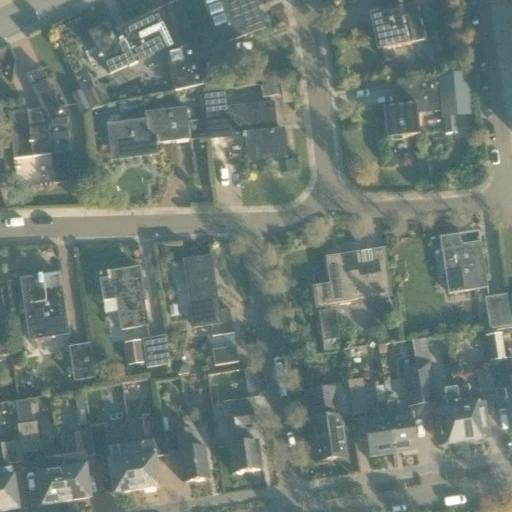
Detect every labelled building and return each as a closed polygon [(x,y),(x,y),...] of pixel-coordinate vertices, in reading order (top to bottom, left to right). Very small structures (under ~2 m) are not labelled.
[(203,50),(210,71),(235,62),(228,43),(264,30),(253,0),(203,0),(219,44),(203,50)] [(424,42),(416,2),(415,0),(384,0),(387,12),(369,16),(372,28),(378,26),(383,51),(413,46),(413,45),(424,42)] [(107,26),(90,35),(110,76),(165,49),(168,54),(173,89),(174,93),(204,87),(195,42),(193,37),(173,46),(168,35),(163,24),(157,27),(151,15),(124,28),(126,31),(121,33),(120,30),(111,34),(107,26)] [(59,108),(41,70),(27,77),(43,110),(8,115),(13,161),(51,157),(53,173),(54,185),(76,183),(74,171),(67,107),(59,108)] [(400,109),(383,110),(387,141),(420,137),(418,115),(441,113),(438,78),(397,84),(400,109)] [(261,88),(262,99),(278,98),(277,86),(261,88)] [(96,89),(83,96),(90,110),(103,104),(96,89)] [(273,105),(225,111),(223,90),(204,93),(206,113),(210,142),(244,138),(247,165),(286,160),(283,132),(276,133),(273,105)] [(81,115),(89,110),(80,92),(72,96),(81,115)] [(190,141),(186,109),(145,114),(145,122),(108,126),(112,163),(159,158),(157,145),(190,141)] [(458,134),(457,119),(443,120),(445,136),(458,134)] [(460,245),(459,237),(440,240),(449,297),(488,290),(480,244),(462,247),(461,245),(460,245)] [(375,266),(360,268),(358,257),(339,259),(339,260),(329,261),(330,271),(332,288),(315,290),(318,308),(365,301),(392,297),(388,271),(376,273),(375,266)] [(230,311),(219,313),(210,259),(184,263),(195,330),(211,327),(213,339),(234,335),(230,311)] [(118,312),(122,333),(148,328),(139,270),(107,275),(108,281),(101,282),(104,303),(120,300),(122,311),(118,312)] [(69,337),(59,276),(21,282),(30,342),(69,337)] [(511,327),(511,326),(508,296),(485,300),(490,331),(511,327)] [(386,305),(384,307),(385,317),(394,316),(392,304),(386,305)] [(324,341),(342,340),(340,309),(322,311),(324,341)] [(0,317),(0,358),(9,357),(3,317),(0,317)] [(502,335),(486,338),(487,348),(503,345),(502,335)] [(170,367),(166,339),(143,342),(148,370),(170,367)] [(415,365),(421,406),(436,404),(426,340),(412,343),(415,365)] [(125,346),(129,367),(143,365),(140,343),(125,346)] [(95,379),(90,345),(69,348),(74,383),(95,379)] [(215,368),(239,364),(236,349),(212,353),(215,368)] [(494,392),(511,389),(507,356),(488,358),(490,371),(494,392)] [(182,363),(175,365),(177,377),(189,375),(188,367),(182,363)] [(408,408),(421,406),(415,365),(402,367),(408,408)] [(257,370),(244,372),(246,384),(259,382),(257,370)] [(480,394),(494,392),(490,371),(477,373),(480,394)] [(348,383),(353,417),(368,415),(363,381),(348,383)] [(456,391),(465,444),(489,440),(483,407),(471,409),(468,389),(456,391)] [(342,419),(337,419),(333,390),(310,394),(314,423),(311,423),(315,455),(313,455),(315,467),(328,465),(328,463),(345,461),(343,447),(344,447),(342,432),(343,432),(342,419)] [(456,391),(444,393),(447,413),(436,414),(441,448),(465,444),(456,391)] [(84,399),(75,400),(77,413),(86,411),(84,399)] [(385,405),(392,455),(415,451),(411,419),(397,421),(394,404),(385,405)] [(369,458),(392,455),(385,405),(377,407),(379,423),(364,425),(369,458)] [(257,444),(244,446),(242,428),(255,427),(252,412),(225,416),(230,448),(229,448),(233,476),(261,472),(257,444)] [(168,457),(161,415),(142,418),(146,446),(130,449),(136,493),(158,490),(154,459),(168,457)] [(20,443),(21,456),(40,454),(36,424),(18,427),(20,443)] [(136,493),(130,449),(108,452),(104,428),(90,430),(91,434),(94,458),(96,469),(110,467),(114,497),(136,493)] [(194,451),(191,432),(165,435),(168,455),(179,453),(184,486),(210,482),(205,449),(194,451)] [(83,460),(94,458),(91,434),(75,437),(77,460),(60,463),(66,504),(89,501),(83,460)] [(21,456),(20,443),(1,446),(3,466),(22,464),(21,456)] [(42,508),(66,504),(60,463),(36,466),(42,508)] [(0,511),(11,511),(18,511),(12,470),(0,471),(0,511)]
